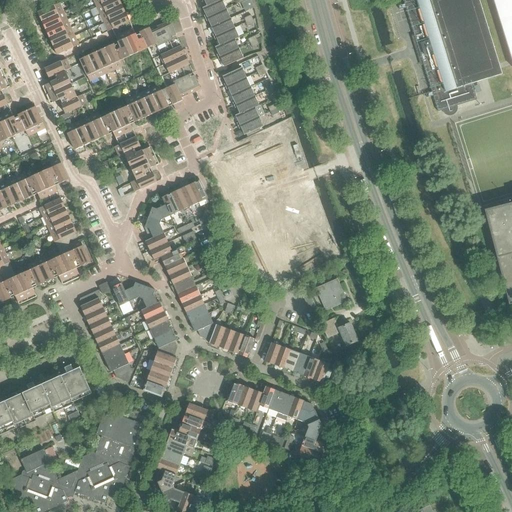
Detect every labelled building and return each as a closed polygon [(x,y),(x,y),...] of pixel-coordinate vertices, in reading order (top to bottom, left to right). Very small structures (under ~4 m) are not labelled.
[(100,15),(122,5),(119,0),(111,0),(96,7),(100,15)] [(226,9),(222,1),(222,0),(207,7),(207,6),(203,8),(207,18),(226,9)] [(502,75),(479,0),(402,0),(437,112),(440,111),(443,114),(445,116),(447,116),(450,116),(452,116),(454,114),(456,113),(457,111),(457,108),(457,106),(477,100),(472,84),(487,80),(502,75)] [(511,0),(493,0),(511,60),(511,0)] [(42,22),(63,12),(59,3),(38,13),(42,22)] [(104,23),(126,13),(122,5),(100,15),(104,23)] [(230,19),(226,9),(207,18),(211,27),(230,19)] [(45,30),(67,20),(63,12),(42,22),(45,30)] [(112,30),(130,22),(126,13),(104,23),(108,32),(112,30)] [(234,28),(230,19),(211,27),(216,37),(234,28)] [(49,38),(71,28),(67,20),(45,30),(49,38)] [(181,47),(177,38),(170,21),(150,30),(157,47),(162,56),(181,47)] [(170,74),(166,65),(162,56),(157,47),(150,30),(146,23),(137,27),(142,38),(138,40),(133,29),(124,33),(134,55),(147,49),(165,89),(175,84),(174,82),(170,74)] [(53,46),(75,37),(71,28),(49,38),(53,46)] [(239,38),(234,28),(216,37),(220,45),(235,39),(235,40),(239,38)] [(134,55),(124,33),(116,37),(121,48),(116,50),(114,44),(105,48),(114,70),(123,66),(121,60),(134,55)] [(57,55),(78,45),(75,37),(53,46),(57,55)] [(239,49),(235,40),(235,39),(220,45),(215,47),(220,57),(239,49)] [(185,56),(181,47),(162,56),(166,65),(185,56)] [(114,70),(105,48),(97,52),(107,74),(114,70)] [(243,58),(239,49),(220,57),(224,67),(243,58)] [(107,74),(97,52),(88,56),(98,78),(107,74)] [(98,78),(88,56),(80,60),(90,81),(98,78)] [(190,65),(185,56),(166,65),(170,74),(190,65)] [(71,84),(67,76),(65,71),(71,69),(66,59),(45,69),(49,78),(55,76),(57,80),(45,85),(49,94),(71,84)] [(201,90),(194,76),(190,65),(170,74),(174,82),(175,84),(181,98),(201,90)] [(246,77),(242,68),(223,77),(227,86),(246,77)] [(250,87),(246,77),(227,86),(231,96),(250,87)] [(87,104),(83,95),(77,97),(71,84),(49,94),(53,103),(65,98),(67,102),(61,105),(65,114),(68,113),(87,104)] [(185,106),(181,98),(175,84),(165,89),(161,91),(159,86),(150,89),(160,111),(169,107),(166,101),(170,99),(176,111),(185,106)] [(254,96),(250,87),(231,96),(235,105),(254,96)] [(160,111),(150,89),(142,93),(152,115),(160,111)] [(152,115),(142,93),(134,97),(143,119),(152,115)] [(259,106),(254,96),(235,105),(240,114),(254,108),(259,106)] [(133,130),(128,119),(132,117),(135,123),(143,119),(134,97),(125,101),(127,106),(114,112),(124,134),(133,130)] [(45,129),(35,107),(27,111),(37,133),(45,129)] [(258,117),(254,108),(240,114),(235,116),(240,125),(258,117)] [(37,133),(27,111),(18,115),(21,121),(16,123),(11,112),(2,116),(13,137),(25,132),(28,137),(37,133)] [(124,134),(114,112),(101,118),(99,113),(90,117),(100,139),(109,135),(106,129),(110,127),(116,138),(124,134)] [(0,142),(13,137),(2,116),(0,116),(0,149),(2,149),(0,145),(0,142)] [(100,139),(90,117),(82,120),(92,142),(100,139)] [(263,127),(258,117),(240,125),(244,135),(263,127)] [(92,142),(82,120),(74,124),(84,146),(92,142)] [(84,146),(74,124),(65,128),(72,144),(75,150),(84,146)] [(152,157),(148,148),(137,154),(135,149),(140,146),(136,137),(114,147),(119,156),(124,154),(130,167),(152,157)] [(288,139),(267,149),(281,180),(290,198),(278,204),(285,217),(288,216),(311,265),(332,255),(300,187),(297,180),(305,176),(288,139)] [(40,160),(36,153),(31,155),(35,163),(40,160)] [(157,182),(152,173),(147,175),(145,171),(156,166),(152,157),(130,167),(136,180),(131,183),(135,192),(157,182)] [(58,191),(52,180),(57,178),(60,184),(69,180),(59,158),(49,162),(52,168),(39,174),(49,195),(58,191)] [(242,159),(228,166),(233,177),(247,170),(242,159)] [(228,166),(215,172),(220,183),(227,180),(233,177),(228,166)] [(233,177),(227,180),(231,189),(251,180),(247,170),(233,177)] [(49,195),(39,174),(26,180),(23,174),(15,178),(24,200),(33,196),(31,190),(35,188),(40,199),(49,195)] [(24,200),(15,178),(6,182),(16,204),(24,200)] [(208,199),(200,182),(200,180),(190,185),(198,203),(208,199)] [(251,180),(231,189),(235,198),(255,189),(251,180)] [(16,204),(6,182),(0,185),(0,190),(8,208),(16,204)] [(198,203),(190,185),(180,189),(189,207),(198,203)] [(189,207),(180,189),(171,193),(180,211),(189,207)] [(255,189),(235,198),(240,207),(260,198),(255,189)] [(180,211),(171,193),(162,198),(165,206),(166,205),(171,216),(180,211)] [(43,217),(65,207),(61,198),(39,209),(43,217)] [(260,198),(240,207),(244,217),(264,207),(260,198)] [(511,203),(484,210),(485,212),(486,212),(489,222),(488,222),(488,223),(489,223),(492,233),(491,234),(491,235),(492,235),(495,245),(494,245),(494,246),(495,246),(498,256),(497,257),(497,258),(498,258),(501,268),(500,268),(500,270),(501,269),(504,280),(503,280),(503,281),(504,281),(507,291),(506,291),(506,293),(507,292),(510,302),(511,301),(511,203)] [(171,216),(166,205),(165,206),(157,209),(152,208),(148,218),(161,222),(161,220),(171,216)] [(47,226),(69,216),(65,207),(43,217),(47,226)] [(264,207),(244,217),(248,226),(268,217),(264,207)] [(207,222),(209,211),(204,210),(202,218),(198,220),(200,225),(207,222)] [(51,234),(73,224),(69,216),(47,226),(51,234)] [(268,217),(248,226),(253,235),(273,226),(268,217)] [(164,233),(160,225),(161,222),(148,218),(145,228),(149,229),(153,238),(164,233)] [(78,236),(76,232),(73,224),(51,234),(61,256),(74,250),(71,245),(70,242),(77,238),(78,236)] [(31,232),(27,225),(22,227),(25,234),(31,232)] [(188,230),(186,225),(177,230),(179,234),(188,230)] [(273,226),(253,235),(257,244),(277,235),(273,226)] [(197,240),(193,232),(182,237),(186,245),(193,242),(197,240)] [(168,243),(164,233),(153,238),(145,241),(150,251),(168,243)] [(277,235),(257,244),(261,254),(281,244),(277,235)] [(90,262),(80,241),(71,245),(74,250),(61,256),(60,257),(70,278),(79,274),(74,263),(78,261),(81,266),(90,262)] [(172,253),(172,252),(168,243),(150,251),(154,261),(161,258),(172,253)] [(281,244),(261,254),(265,263),(285,254),(281,244)] [(183,259),(179,248),(172,252),(172,253),(161,258),(165,267),(183,259)] [(16,277),(10,263),(6,254),(0,256),(0,275),(1,277),(3,282),(16,277)] [(285,254),(265,263),(270,272),(290,263),(285,254)] [(70,278),(60,257),(47,262),(45,257),(36,261),(46,282),(55,278),(52,273),(56,271),(61,282),(70,278)] [(187,268),(183,259),(165,267),(169,276),(187,268)] [(46,282),(36,261),(27,265),(30,270),(17,276),(26,298),(35,294),(30,283),(35,281),(37,286),(46,282)] [(290,263),(270,272),(274,281),(294,272),(290,263)] [(191,276),(187,268),(169,276),(173,285),(191,276)] [(17,276),(16,277),(3,282),(1,277),(0,277),(0,298),(2,303),(11,298),(8,293),(13,291),(18,302),(26,298),(17,276)] [(196,286),(194,282),(191,276),(173,285),(177,294),(196,286)] [(110,291),(107,283),(106,282),(106,283),(99,286),(99,285),(98,285),(102,294),(110,291)] [(130,302),(125,291),(121,283),(111,288),(120,306),(130,302)] [(141,299),(145,287),(135,283),(133,287),(125,291),(130,302),(138,298),(141,299)] [(346,301),(339,285),(333,287),(331,283),(317,289),(327,310),(346,301)] [(200,296),(196,286),(177,294),(182,304),(200,296)] [(147,308),(157,303),(153,294),(155,290),(145,287),(141,299),(143,300),(147,308)] [(103,308),(99,298),(102,297),(99,290),(80,299),(79,301),(81,306),(80,306),(85,316),(103,308)] [(317,309),(309,292),(302,295),(310,313),(317,309)] [(204,304),(200,296),(182,304),(186,313),(204,304)] [(164,312),(160,302),(157,303),(147,308),(141,310),(146,320),(164,312)] [(208,314),(204,304),(186,313),(190,322),(208,314)] [(231,314),(234,306),(228,304),(225,311),(231,314)] [(107,317),(103,308),(85,316),(89,326),(107,317)] [(168,321),(164,312),(146,320),(150,329),(168,321)] [(213,324),(208,314),(190,322),(195,332),(198,331),(213,324)] [(111,326),(107,317),(89,326),(93,335),(111,326)] [(132,323),(129,317),(125,318),(126,320),(123,322),(126,326),(132,323)] [(358,341),(350,323),(339,328),(334,318),(321,324),(327,338),(341,332),(347,346),(358,341)] [(173,331),(168,321),(150,329),(154,339),(173,331)] [(210,341),(216,325),(213,324),(198,331),(200,337),(210,341)] [(219,347),(226,329),(216,325),(210,341),(209,344),(219,347)] [(116,336),(111,326),(93,335),(98,344),(116,336)] [(229,351),(236,332),(226,329),(219,347),(229,351)] [(177,340),(173,331),(154,339),(159,349),(174,341),(177,340)] [(238,355),(245,336),(236,332),(229,351),(238,355)] [(120,345),(116,336),(98,344),(102,353),(120,345)] [(248,358),(255,339),(245,336),(238,355),(248,358)] [(177,348),(174,341),(159,349),(158,352),(174,357),(177,348)] [(274,365),(281,347),(271,343),(264,362),(274,365)] [(124,354),(120,345),(102,353),(106,362),(124,354)] [(284,369),(291,350),(281,347),(274,365),(284,369)] [(293,373),(300,354),(291,350),(284,369),(293,373)] [(177,358),(174,357),(158,352),(154,361),(173,368),(177,358)] [(130,368),(124,354),(106,362),(111,372),(113,371),(116,378),(128,383),(134,369),(130,368)] [(303,376),(310,357),(300,354),(293,373),(303,376)] [(313,380),(319,361),(310,357),(303,376),(313,380)] [(169,378),(173,368),(154,361),(150,371),(169,378)] [(325,377),(327,370),(329,365),(319,361),(313,380),(322,383),(325,377)] [(92,394),(83,375),(77,362),(64,368),(65,371),(60,373),(73,402),(92,394)] [(166,388),(169,378),(150,371),(147,381),(166,388)] [(73,402),(60,373),(59,373),(41,381),(40,379),(27,385),(21,387),(22,390),(3,398),(17,429),(17,430),(36,422),(36,420),(53,412),(54,414),(74,404),(73,402)] [(162,398),(166,388),(147,381),(143,391),(162,398)] [(237,405),(244,386),(234,383),(227,402),(237,405)] [(247,409),(254,390),(244,386),(237,405),(247,409)] [(269,410),(276,390),(265,387),(263,393),(259,406),(269,410)] [(259,406),(263,393),(254,390),(247,409),(257,413),(259,406)] [(278,413),(286,394),(276,390),(269,410),(278,413)] [(288,417),(295,398),(286,394),(278,413),(276,417),(286,421),(288,417)] [(0,436),(17,429),(3,398),(2,396),(0,397),(0,436)] [(302,409),(305,401),(295,398),(288,417),(297,420),(302,409)] [(204,420),(208,410),(189,403),(186,413),(204,420)] [(319,420),(315,410),(311,412),(302,409),(297,420),(307,424),(307,425),(319,420)] [(119,497),(130,467),(127,465),(128,462),(131,463),(136,449),(137,449),(146,425),(145,425),(147,418),(127,410),(125,418),(105,411),(99,427),(96,434),(102,436),(95,454),(93,453),(83,457),(78,471),(58,480),(44,449),(21,460),(27,473),(25,477),(21,475),(11,480),(24,509),(34,505),(37,511),(44,511),(68,501),(66,498),(69,496),(70,493),(74,495),(75,492),(105,503),(109,493),(119,497)] [(201,430),(204,420),(186,413),(182,423),(201,430)] [(319,432),(324,430),(319,420),(307,425),(308,428),(305,437),(316,440),(319,432)] [(197,440),(201,430),(182,423),(179,432),(178,432),(190,437),(190,438),(197,440)] [(187,446),(190,438),(190,437),(178,432),(179,432),(172,429),(168,439),(187,446)] [(268,443),(271,435),(263,432),(260,440),(268,443)] [(277,446),(280,438),(273,436),(270,444),(277,446)] [(320,453),(324,443),(316,440),(305,437),(301,446),(320,453)] [(183,455),(187,446),(168,439),(165,448),(183,455)] [(316,464),(320,453),(301,446),(298,457),(316,464)] [(180,466),(183,455),(165,448),(161,458),(180,466)] [(213,467),(216,459),(208,456),(205,464),(213,467)] [(176,476),(180,466),(161,458),(157,469),(165,472),(176,476)] [(209,477),(212,469),(204,466),(201,474),(209,477)] [(173,485),(176,476),(165,472),(162,480),(157,482),(162,492),(174,487),(173,485)] [(206,484),(193,479),(191,483),(205,488),(206,484)] [(179,503),(183,492),(175,489),(174,487),(162,492),(166,502),(171,500),(179,503)] [(179,511),(187,511),(193,496),(183,492),(179,503),(176,511),(179,511)] [(198,511),(203,500),(193,496),(187,511),(198,511)]
